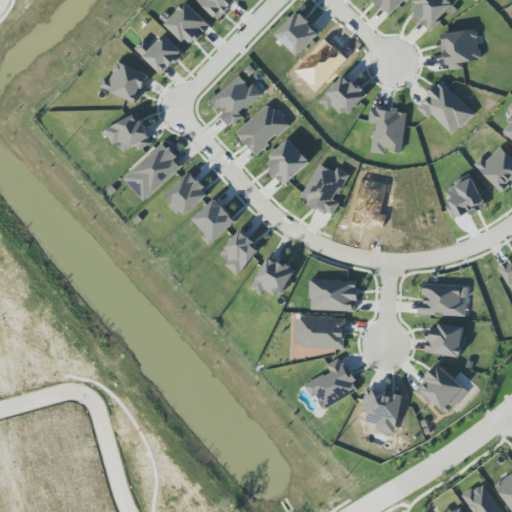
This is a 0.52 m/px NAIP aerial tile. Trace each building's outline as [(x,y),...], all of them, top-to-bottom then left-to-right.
[(237,1),(235,0),(196,0),(218,20),(237,1)] [(405,0),(371,0),(390,17),(405,0)] [(454,6),(447,0),(417,0),(408,10),(430,31),(454,6)] [(198,41),(211,27),(186,3),(165,25),(186,46),(194,38),(198,41)] [(298,57),(321,33),(298,12),(276,35),(298,57)] [(481,61),(477,30),(443,34),(448,71),(464,69),(463,63),(481,61)] [(135,49),(163,75),(184,53),(164,35),(155,46),(146,38),(135,49)] [(139,104),(150,76),(117,63),(110,80),(104,78),(100,88),(139,104)] [(366,95),(344,74),(319,102),(329,111),(332,107),(345,118),(366,95)] [(211,101),(222,114),(220,116),(231,129),(244,117),(241,114),(263,94),(254,84),(250,88),(239,76),(211,101)] [(433,115),(452,136),(475,115),(443,81),(416,106),(428,119),(433,115)] [(289,126),(269,104),(236,134),(256,156),(289,126)] [(372,153),(385,155),(385,151),(403,152),(407,113),(398,113),(398,110),(371,107),(369,123),(375,124),(372,153)] [(113,147),(119,144),(122,152),(137,146),(139,150),(152,145),(140,115),(105,128),(113,147)] [(511,116),(507,122),(510,125),(503,132),(511,139),(511,116)] [(310,161),(289,140),(264,166),(286,186),(310,161)] [(145,202),(185,165),(163,142),(124,179),(145,202)] [(486,162),(482,158),(474,166),(504,194),(511,185),(511,157),(500,147),(486,162)] [(350,174),(337,168),(335,172),(319,164),(301,201),(333,217),(340,204),(336,201),(350,174)] [(165,197),(183,218),(210,194),(192,174),(165,197)] [(210,246),(236,222),(215,199),(193,220),(206,234),(201,238),(210,246)] [(220,255),(229,261),(225,266),(238,277),(262,248),(240,230),(220,255)] [(262,295),(265,290),(281,298),(295,270),(267,257),(251,290),(262,295)] [(511,259),(500,267),(511,290),(511,259)] [(358,281),(311,280),(310,310),(357,312),(358,281)] [(424,285),(423,301),(420,301),(419,315),(466,317),(466,300),(468,300),(468,286),(424,285)] [(294,348),(345,349),(346,319),(295,317),(294,348)] [(463,358),(465,328),(429,324),(427,354),(463,358)] [(324,410),(360,391),(342,358),(327,366),(330,372),(306,385),(313,399),(317,396),(324,410)] [(469,392),(439,365),(414,391),(428,404),(432,400),(448,415),(469,392)] [(366,423),(378,425),(377,431),(396,435),(402,395),(366,389),(364,404),(369,405),(366,423)] [(511,509),(511,473),(495,486),(511,509)] [(473,511),(502,511),(483,483),(463,496),(473,511)]
